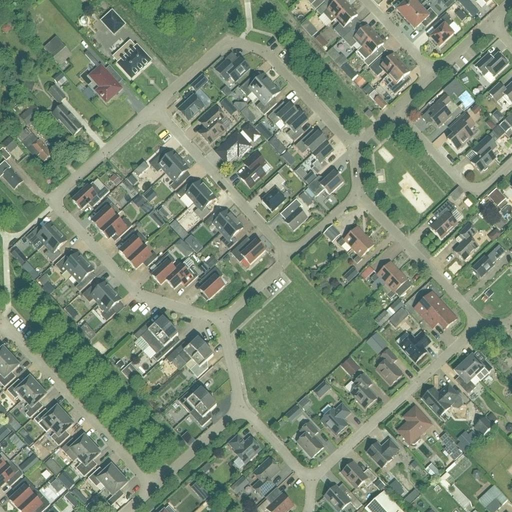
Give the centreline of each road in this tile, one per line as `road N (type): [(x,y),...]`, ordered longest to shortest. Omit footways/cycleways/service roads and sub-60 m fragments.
road 1 (residential): [(354,148),(264,52),(240,44),(223,44),(154,109)]
road 2 (residential): [(473,326),(309,482)]
road 3 (residential): [(222,321),(134,292),(54,206),(58,192)]
road 4 (residential): [(0,328),(153,490)]
road 5 (residential): [(289,257),(154,109)]
road 6 (residential): [(357,196),(473,326)]
road 7 (residential): [(511,165),(486,188),(464,187),(395,110)]
road 8 (residential): [(154,109),(58,192)]
